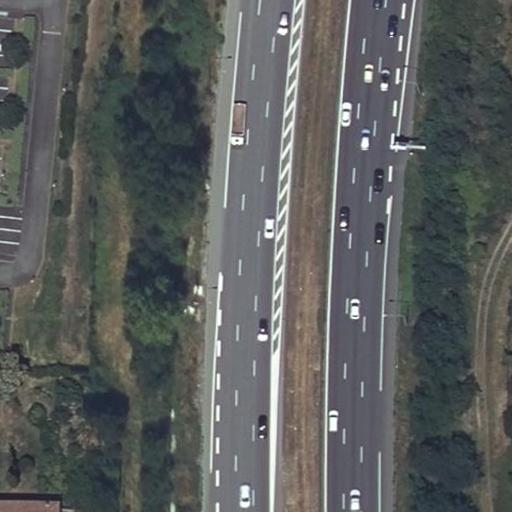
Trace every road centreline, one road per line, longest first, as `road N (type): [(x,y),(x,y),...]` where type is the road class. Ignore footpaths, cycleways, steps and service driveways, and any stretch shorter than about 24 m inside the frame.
road 1 (motorway): [(353,511),(357,264),(376,0)]
road 2 (motorway): [(267,0),(243,511)]
